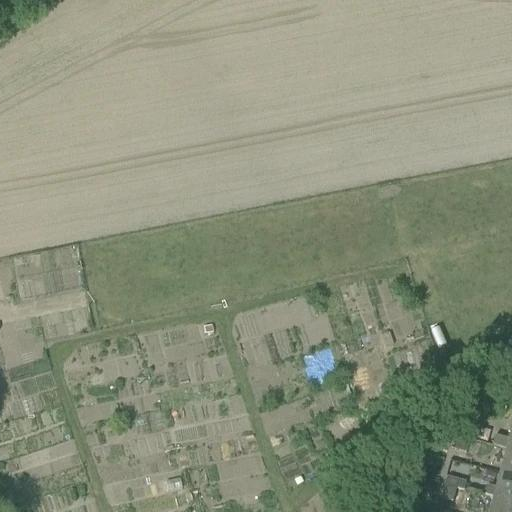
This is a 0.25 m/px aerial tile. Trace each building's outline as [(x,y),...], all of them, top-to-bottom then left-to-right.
[(440,370),(446,388),(465,381),(493,366),(487,355),(471,365),(468,360),(458,364),(453,362),(442,366),(440,370)] [(466,426),(463,439),(469,441),(469,440),(475,442),(478,429),(466,426)] [(506,451),(511,452),(511,427),(509,441),(494,437),(492,447),(506,451)] [(469,441),(463,439),(458,438),(454,452),(466,454),(469,441)] [(511,452),(506,451),(499,476),(511,479),(511,452)] [(493,499),(493,500),(511,505),(511,479),(499,476),(496,489),(487,487),(484,496),(493,499)] [(446,479),(444,487),(456,490),(463,492),(465,484),(446,479)] [(456,490),(444,487),(441,500),(453,503),(456,490)] [(511,511),(511,505),(493,500),(489,511),(511,511)]
